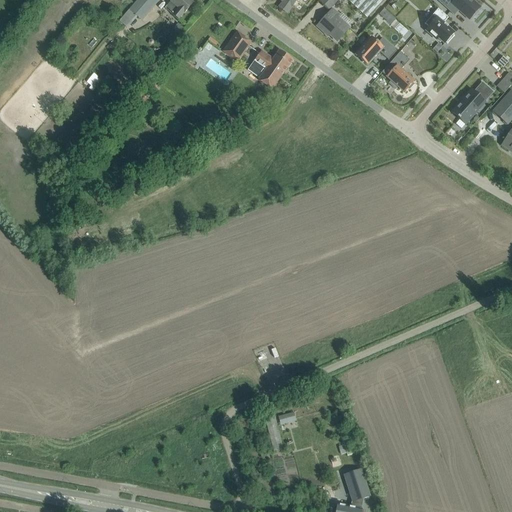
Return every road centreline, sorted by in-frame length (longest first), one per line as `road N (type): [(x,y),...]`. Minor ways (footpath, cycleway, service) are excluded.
road 1 (unclassified): [(245,511),(222,430),(230,410),(511,289)]
road 2 (unclassified): [(410,133),(231,0)]
road 3 (residential): [(410,133),(511,17)]
road 4 (unclassified): [(511,199),(410,133)]
